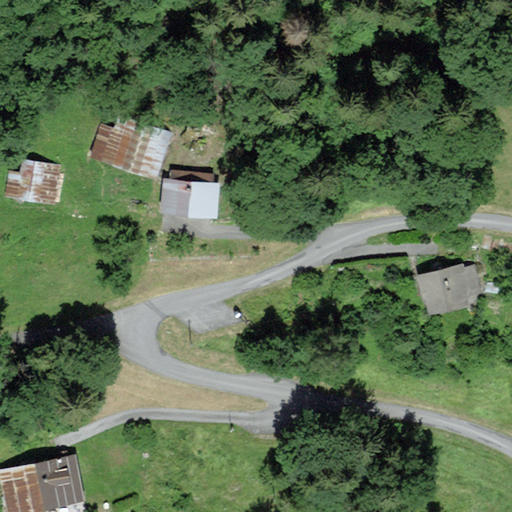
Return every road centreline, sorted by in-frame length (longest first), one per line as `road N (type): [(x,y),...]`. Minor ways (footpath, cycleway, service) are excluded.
road 1 (unclassified): [(511,449),(386,411),(191,377),(152,359),(125,326)]
road 2 (unclassified): [(125,326),(142,310),(259,279),(368,229),(454,219),(511,227)]
road 3 (track): [(340,403),(296,417),(150,412),(60,443)]
road 4 (unclassified): [(125,326),(0,346)]
